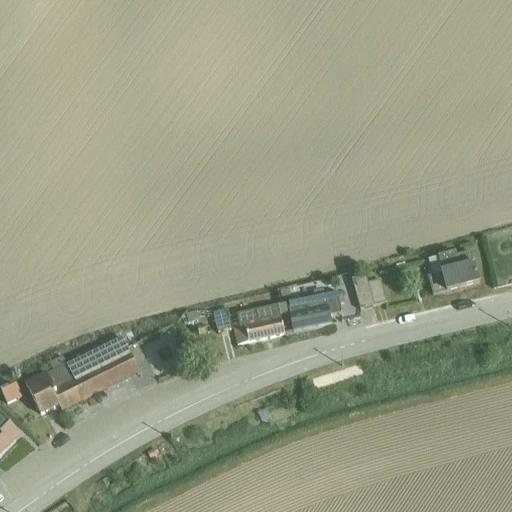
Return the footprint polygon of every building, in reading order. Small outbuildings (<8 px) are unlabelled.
[(433,278),(428,279),(433,298),(480,286),(471,255),(457,258),(456,254),(429,262),(433,278)] [(374,309),(369,286),(367,278),(352,282),(361,313),(374,309)] [(382,283),(369,286),(374,309),(388,306),(382,283)] [(339,294),(279,308),(282,319),(290,317),(293,334),(332,326),(331,318),(343,316),(343,299),(339,299),(339,294)] [(282,319),(279,308),(229,319),(227,311),(214,315),(219,335),(235,332),(238,348),(285,337),(282,319)] [(146,336),(159,380),(192,370),(180,326),(146,336)] [(46,372),(25,383),(42,417),(60,408),(62,414),(140,375),(123,340),(67,367),(63,358),(50,365),(54,373),(47,375),(46,372)] [(0,405),(0,453),(4,458),(28,432),(0,405)]
